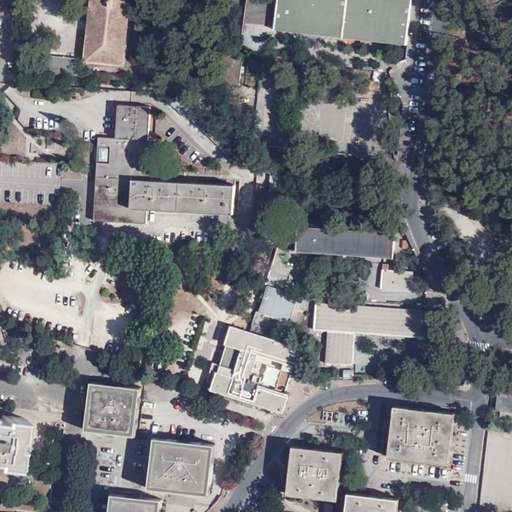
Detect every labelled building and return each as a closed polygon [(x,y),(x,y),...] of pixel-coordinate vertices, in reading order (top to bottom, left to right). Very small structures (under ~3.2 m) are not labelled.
[(88,0),(88,7),(91,7),(85,58),(87,59),(120,63),(121,62),(127,0),(88,0)] [(353,37),(409,46),(413,0),(283,0),(284,2),(272,0),(251,0),(248,34),(281,38),(282,30),(353,37)] [(248,54),(229,53),(224,83),(244,86),(248,54)] [(43,56),(42,67),(41,73),(84,76),(85,58),(51,56),(43,56)] [(186,115),(231,157),(239,148),(179,94),(170,103),(185,117),(186,115)] [(116,138),(148,140),(150,107),(117,105),(116,138)] [(148,140),(116,138),(98,137),(98,144),(98,146),(97,163),(97,165),(96,177),(152,181),(154,140),(148,140)] [(270,171),(266,236),(280,237),(281,222),(286,157),(255,154),(254,170),(270,171)] [(60,185),(60,163),(12,162),(12,188),(6,187),(5,201),(33,202),(33,193),(44,193),(44,203),(54,203),(54,185),(60,185)] [(454,163),(436,162),(436,179),(454,180),(454,163)] [(152,181),(96,177),(94,220),(146,223),(146,209),(233,214),(234,185),(152,181)] [(477,219),(460,229),(483,268),(500,258),(477,219)] [(387,233),(287,226),(285,252),(385,259),(387,233)] [(282,287),(288,270),(281,267),(284,257),(277,255),(267,281),(282,287)] [(381,288),(411,290),(413,271),(389,270),(383,269),(381,288)] [(266,285),(258,312),(289,321),(298,295),(266,285)] [(355,332),(432,337),(434,310),(316,303),(314,330),(327,331),(325,363),(353,365),(355,332)] [(257,354),(298,367),(304,349),(232,326),(211,390),(283,413),(289,395),(248,382),(257,354)] [(342,379),(353,379),(353,370),(342,370),(342,379)] [(90,384),(84,431),(109,434),(134,437),(140,390),(90,384)] [(511,393),(502,392),(499,392),(498,412),(511,412),(511,393)] [(460,413),(400,405),(396,430),(393,456),(453,464),(460,413)] [(0,418),(0,465),(17,467),(20,446),(15,446),(16,437),(21,438),(23,416),(1,414),(1,419),(0,418)] [(152,465),(148,490),(208,497),(214,447),(155,440),(152,465)] [(323,446),(299,443),(292,490),(341,497),(348,450),(323,446)] [(381,495),(357,492),(353,511),(403,511),(405,498),(381,495)] [(112,496),(109,511),(159,511),(161,502),(136,499),(112,496)]
